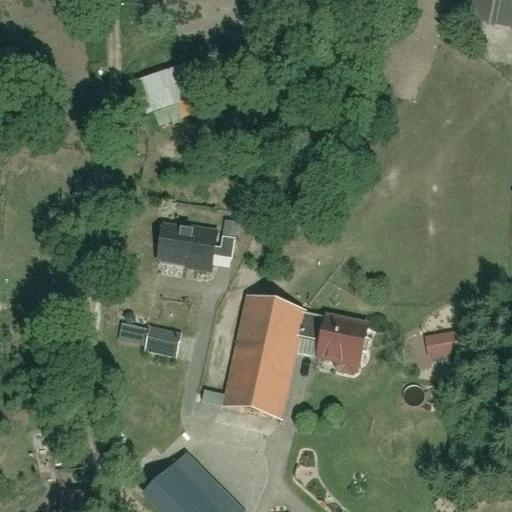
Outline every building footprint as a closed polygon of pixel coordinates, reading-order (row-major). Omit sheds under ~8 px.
[(511,23),(511,0),(461,0),(459,13),(511,23)] [(151,116),(197,101),(187,69),(141,84),(151,116)] [(195,271),(211,274),(217,234),(182,229),(182,231),(164,228),(158,263),(196,269),(195,271)] [(360,332),(249,306),(225,405),(284,419),(300,350),(353,363),(360,332)] [(185,338),(163,334),(158,361),(180,365),(185,338)] [(427,342),(430,363),(463,359),(460,337),(427,342)] [(233,511),(181,460),(145,496),(161,511),(233,511)]
